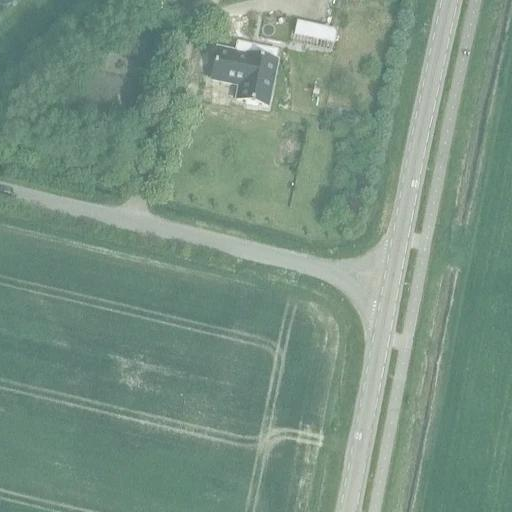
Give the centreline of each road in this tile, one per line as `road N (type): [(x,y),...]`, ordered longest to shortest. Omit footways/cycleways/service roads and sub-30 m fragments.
road 1 (unclassified): [(324,269),(0,188)]
road 2 (secondary): [(400,241),(452,0)]
road 3 (secondary): [(346,511),(381,335)]
